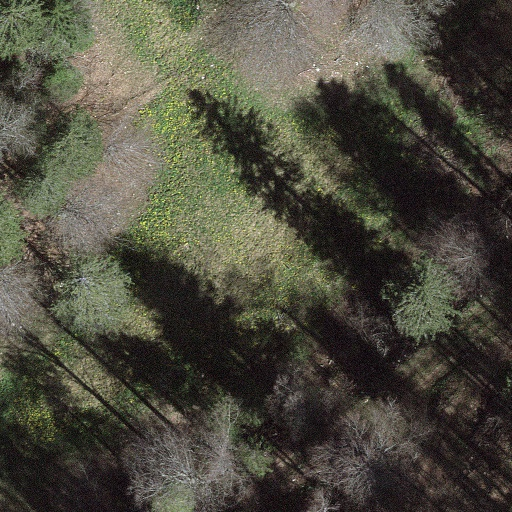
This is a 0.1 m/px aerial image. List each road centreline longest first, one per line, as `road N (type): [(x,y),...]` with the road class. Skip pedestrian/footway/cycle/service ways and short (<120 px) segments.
road 1 (track): [(246,511),(511,294)]
road 2 (track): [(511,312),(419,511)]
